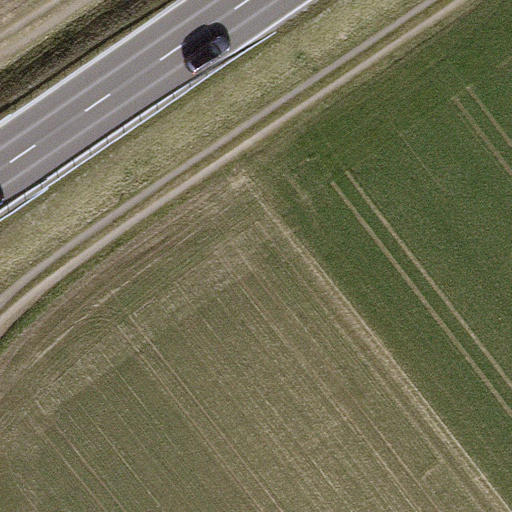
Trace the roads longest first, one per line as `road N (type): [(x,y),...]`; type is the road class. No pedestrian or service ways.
road 1 (track): [(445,0),(39,280),(0,317)]
road 2 (primary): [(0,168),(247,0)]
